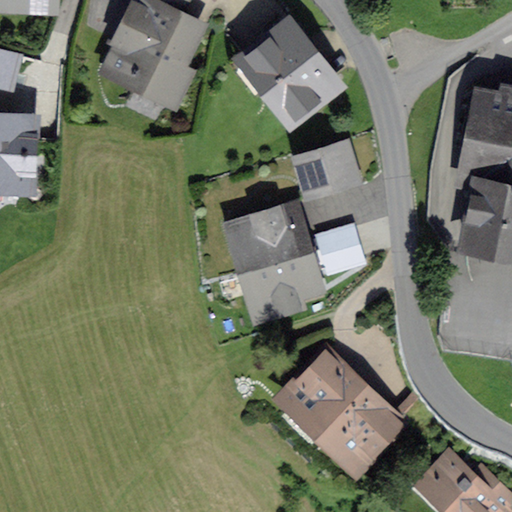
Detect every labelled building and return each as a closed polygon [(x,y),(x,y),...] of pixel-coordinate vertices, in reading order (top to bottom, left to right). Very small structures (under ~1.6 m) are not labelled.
[(141,0),(141,1),(138,0),(137,0),(118,41),(123,43),(111,66),(172,96),(184,71),(176,66),(195,28),(173,17),(181,0),(141,0)] [(333,84),(287,26),(247,58),(292,116),(333,84)] [(0,47),(0,87),(14,90),(22,52),(0,47)] [(511,90),(506,90),(504,101),(483,96),(467,177),(477,178),(464,241),(511,250),(511,90)] [(36,122),(0,116),(0,177),(25,182),(36,122)] [(298,160),(307,191),(355,176),(346,145),(298,160)] [(305,252),(291,205),(235,222),(249,268),(305,252)] [(311,241),(314,250),(312,250),(317,269),(330,266),(331,269),(360,260),(351,228),(311,241)] [(317,269),(312,250),(305,252),(249,268),(263,315),(298,305),(293,291),(314,285),(310,271),(317,269)] [(388,444),(402,429),(327,356),(289,396),(357,462),(380,437),(388,444)] [(506,511),(503,509),(511,498),(481,469),(472,479),(450,458),(428,482),(459,511),(506,511)]
